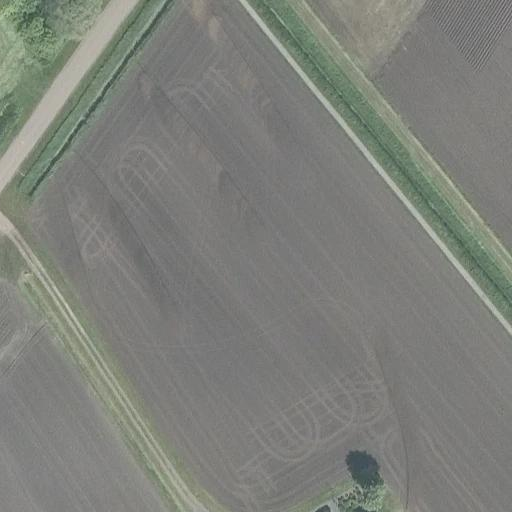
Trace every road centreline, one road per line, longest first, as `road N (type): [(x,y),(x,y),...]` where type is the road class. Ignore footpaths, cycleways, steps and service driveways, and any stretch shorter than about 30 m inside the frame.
road 1 (track): [(0,219),(198,511)]
road 2 (tertiary): [(0,174),(123,0)]
